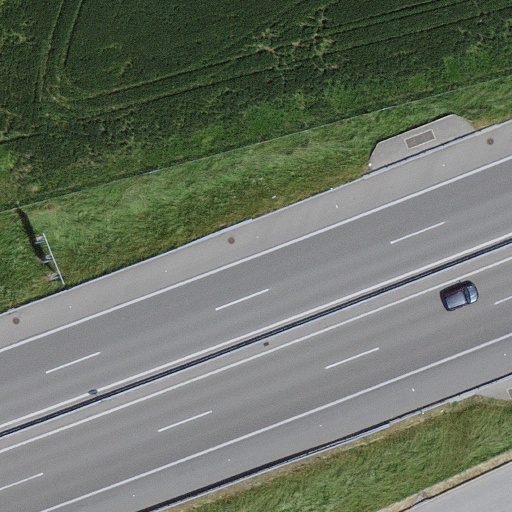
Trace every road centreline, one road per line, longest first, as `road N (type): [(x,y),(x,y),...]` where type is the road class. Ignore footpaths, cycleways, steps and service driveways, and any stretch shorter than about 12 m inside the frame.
road 1 (motorway): [(511,195),(0,389)]
road 2 (motorway): [(0,487),(511,295)]
